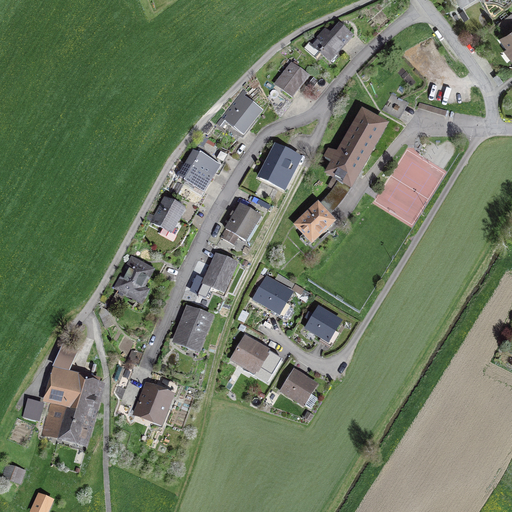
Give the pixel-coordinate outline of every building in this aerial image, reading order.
[(505,36),(511,31),(511,20),(508,16),(497,25),(505,36)] [(330,62),(351,38),(339,27),(328,40),(322,35),(312,46),(309,44),(304,49),(315,58),(320,53),(330,62)] [(292,97),(308,77),(292,65),(276,85),(292,97)] [(493,78),(498,85),(503,82),(497,74),(493,78)] [(243,135),(262,112),(240,94),(216,124),(220,127),(225,121),(243,135)] [(398,118),(406,104),(392,96),(384,110),(398,118)] [(447,114),(448,108),(420,103),(419,109),(447,114)] [(340,181),(350,188),(385,127),(363,114),(339,156),(329,151),(325,158),(334,164),(328,175),(334,178),(329,187),(334,190),(340,181)] [(277,147),(261,178),(283,190),(299,159),(277,147)] [(186,164),(211,179),(219,166),(193,152),(186,164)] [(211,179),(186,164),(178,177),(203,193),(211,179)] [(166,200),(153,224),(163,229),(160,234),(178,244),(187,227),(175,220),(178,216),(181,218),(186,210),(166,200)] [(238,237),(246,241),(260,217),(241,205),(221,237),(233,245),(238,237)] [(312,243),(333,222),(318,206),(296,226),(312,243)] [(214,262),(203,285),(224,294),(237,265),(216,254),(212,261),(214,262)] [(142,289),(152,271),(132,260),(116,288),(119,290),(109,308),(115,312),(125,293),(141,302),(147,291),(142,289)] [(279,315),(292,295),(266,279),(254,300),(279,315)] [(335,332),(340,323),(318,309),(306,329),(321,338),(320,341),(331,348),(339,335),(335,332)] [(176,342),(197,350),(210,319),(189,310),(176,342)] [(245,339),(232,361),(255,375),(269,353),(245,339)] [(57,368),(68,371),(76,353),(65,347),(56,367),(57,368)] [(120,400),(132,370),(117,364),(109,384),(118,387),(115,393),(120,400)] [(87,443),(91,430),(85,428),(99,379),(68,371),(57,368),(47,401),(51,402),(42,436),(48,437),(49,433),(87,443)] [(294,372),(282,391),(311,409),(317,399),(310,395),(316,386),(294,372)] [(172,396),(150,388),(146,396),(143,395),(135,414),(158,423),(165,408),(167,409),(172,396)] [(28,403),(24,417),(38,421),(42,407),(28,403)] [(7,465),(3,479),(19,484),(24,471),(7,465)] [(46,511),(51,502),(40,497),(33,510),(36,511),(46,511)]
